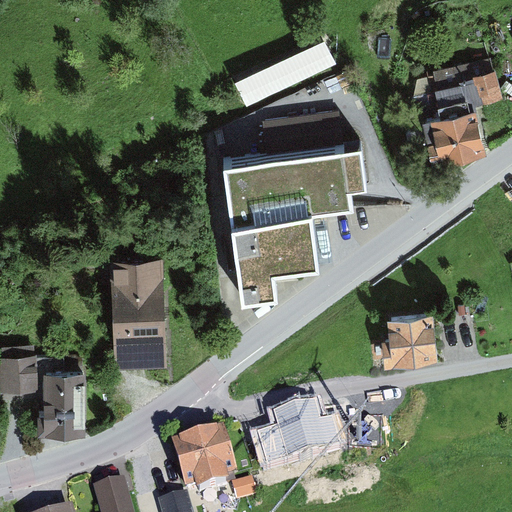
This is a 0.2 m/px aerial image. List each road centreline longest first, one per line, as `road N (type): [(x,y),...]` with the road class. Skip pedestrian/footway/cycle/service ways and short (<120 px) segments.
road 1 (tertiary): [(511,152),(147,422),(67,461),(0,479)]
road 2 (track): [(511,361),(236,410),(166,409)]
